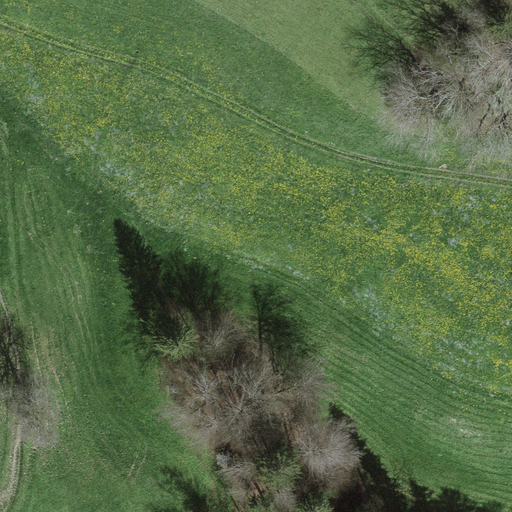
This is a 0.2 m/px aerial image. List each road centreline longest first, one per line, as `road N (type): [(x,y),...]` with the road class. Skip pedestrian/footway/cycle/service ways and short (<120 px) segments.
road 1 (track): [(511,196),(299,149),(120,60),(0,18)]
road 2 (track): [(0,280),(23,483),(12,511)]
